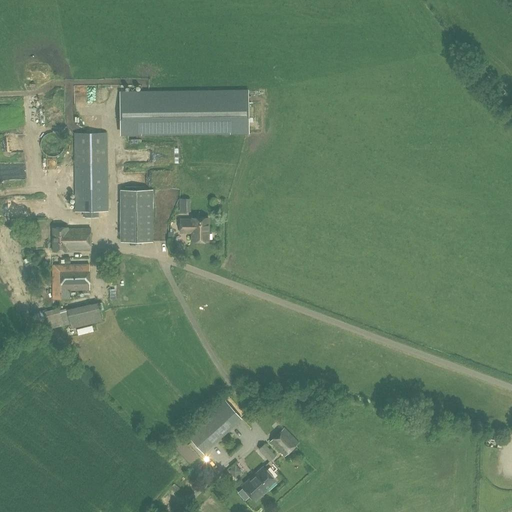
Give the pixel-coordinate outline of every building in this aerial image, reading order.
[(248,90),(121,92),(121,133),(249,131),(248,90)] [(107,211),(107,133),(75,133),(76,211),(85,211),(85,217),(98,217),(98,211),(107,211)] [(56,170),(48,173),(53,184),(61,180),(56,170)] [(121,190),(121,241),(152,241),(152,190),(121,190)] [(185,209),(193,209),(192,196),(184,196),(185,209)] [(209,240),(208,218),(192,218),(192,219),(180,219),(180,232),(193,232),(193,240),(209,240)] [(68,229),(68,227),(53,228),(53,251),(68,251),(74,251),(74,250),(91,250),(90,229),(68,229)] [(70,289),(90,288),(89,263),(52,265),(54,299),(71,299),(70,289)] [(66,327),(105,320),(102,304),(63,310),(66,327)] [(241,419),(225,401),(188,436),(204,453),(241,419)] [(285,428),(271,442),(285,456),(299,442),(285,428)] [(276,456),(264,444),(259,449),(270,461),(276,456)] [(239,476),(246,469),(238,462),(232,469),(239,476)] [(277,480),(265,467),(243,487),(257,501),(269,490),(268,489),(277,480)]
